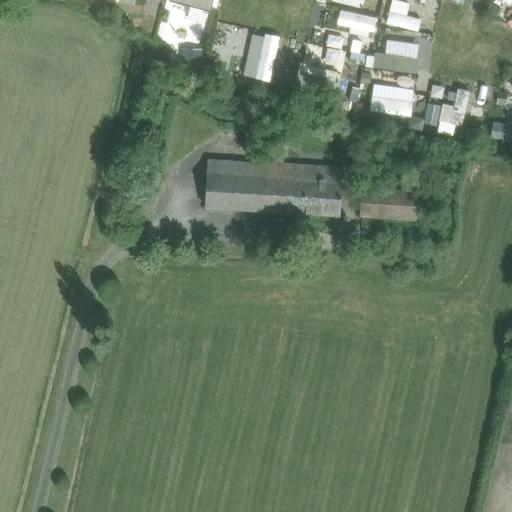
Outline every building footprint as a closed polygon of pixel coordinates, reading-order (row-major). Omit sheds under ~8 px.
[(374,27),(369,70),(392,72),(394,57),(410,59),(412,35),(407,34),(409,15),(396,14),(398,0),(378,0),(376,27),(374,27)] [(511,0),(491,0),(507,12),(511,5),(511,0)] [(491,1),(486,9),(495,16),(501,8),(491,1)] [(161,52),(188,52),(188,16),(177,16),(178,40),(161,41),(161,52)] [(359,112),(406,111),(406,79),(369,80),(369,93),(359,93),(359,112)] [(429,106),(426,120),(435,122),(438,108),(429,106)] [(283,117),(277,142),(290,144),(296,120),(283,117)] [(341,214),(342,194),(344,167),(284,163),(284,150),(261,148),(260,162),(208,158),(205,206),(341,214)] [(416,219),(418,199),(418,188),(362,185),(360,215),(416,219)]
